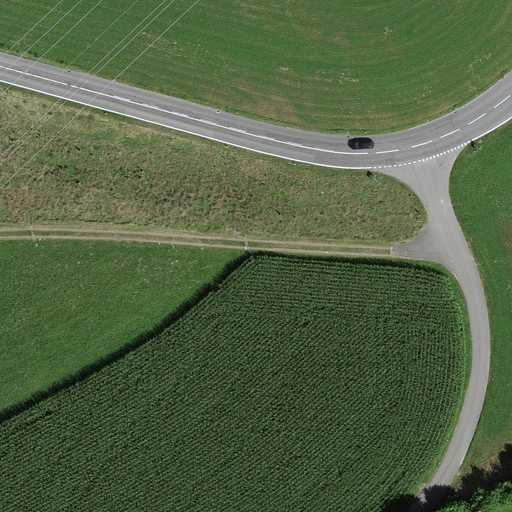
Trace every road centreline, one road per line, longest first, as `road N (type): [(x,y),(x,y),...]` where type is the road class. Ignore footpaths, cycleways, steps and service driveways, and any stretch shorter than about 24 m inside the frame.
road 1 (track): [(0,234),(449,249)]
road 2 (secondary): [(0,68),(333,158),(416,153)]
road 3 (unclassified): [(414,511),(448,464),(471,406),(477,354),(472,307),(416,153)]
